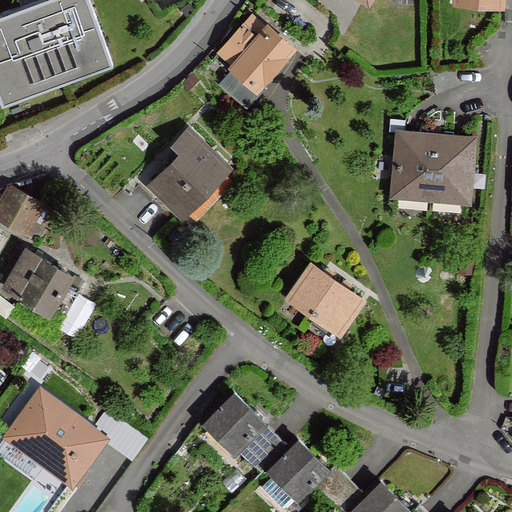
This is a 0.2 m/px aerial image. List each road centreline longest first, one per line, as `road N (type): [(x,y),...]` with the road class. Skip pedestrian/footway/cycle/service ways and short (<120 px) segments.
road 1 (residential): [(477,456),(511,71)]
road 2 (residential): [(477,456),(344,403),(243,333)]
road 3 (residential): [(243,333),(50,153)]
road 4 (residential): [(50,153),(167,76),(232,0)]
road 5 (residential): [(243,333),(133,483),(128,511)]
